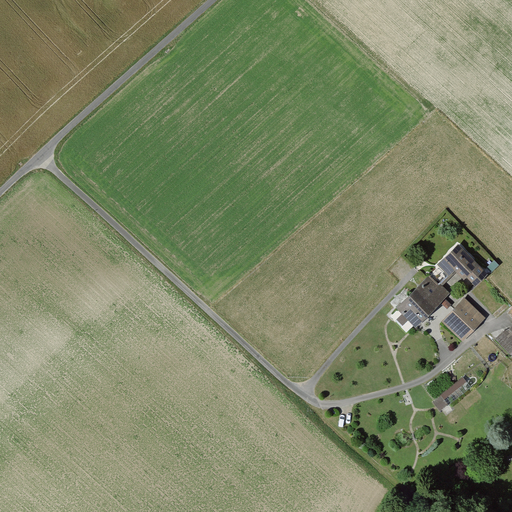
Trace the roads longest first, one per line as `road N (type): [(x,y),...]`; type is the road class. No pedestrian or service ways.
road 1 (track): [(492,320),(414,384),(344,403),(312,401),(40,155)]
road 2 (track): [(0,193),(213,0)]
road 3 (track): [(414,270),(301,394)]
